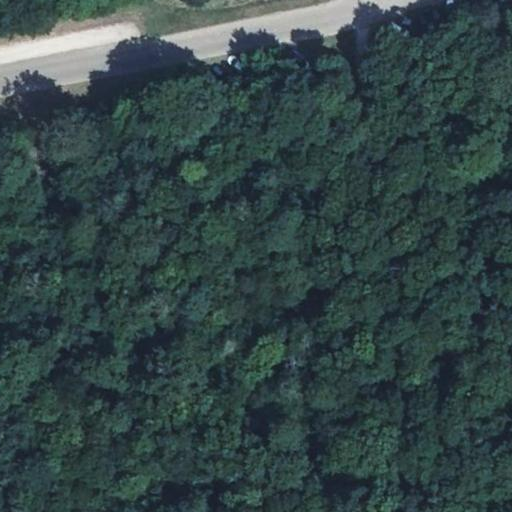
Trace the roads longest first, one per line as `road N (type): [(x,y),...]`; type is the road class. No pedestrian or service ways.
road 1 (track): [(360,8),(406,511)]
road 2 (unclassified): [(398,0),(0,78)]
